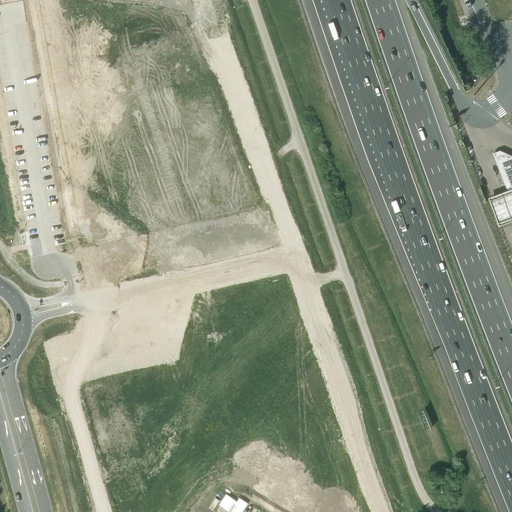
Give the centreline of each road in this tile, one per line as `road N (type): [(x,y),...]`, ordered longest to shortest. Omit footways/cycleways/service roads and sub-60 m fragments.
road 1 (motorway): [(334,0),(511,477)]
road 2 (motorway): [(511,363),(380,0)]
road 3 (unclassified): [(38,0),(93,298)]
road 4 (unclassified): [(345,276),(253,0)]
road 5 (unclassified): [(208,0),(296,257)]
road 6 (unclassified): [(437,511),(416,484),(345,276)]
road 7 (unclassified): [(303,279),(383,511)]
road 8 (unclassified): [(93,298),(96,321),(72,384),(98,511)]
road 9 (unclassified): [(296,257),(93,298)]
road 10 (primary): [(45,511),(6,354)]
